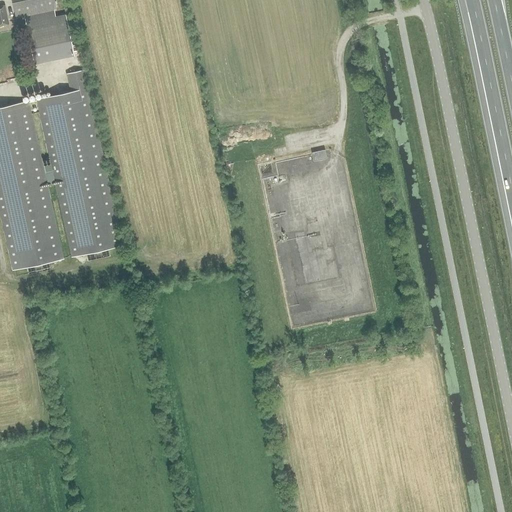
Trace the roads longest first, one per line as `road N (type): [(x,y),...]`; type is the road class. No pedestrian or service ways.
road 1 (unclassified): [(423,0),(511,422)]
road 2 (trunk): [(471,0),(511,190)]
